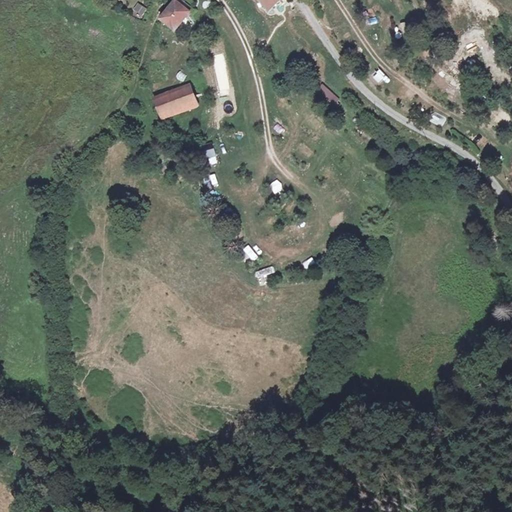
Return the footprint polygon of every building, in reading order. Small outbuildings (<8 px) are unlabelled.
[(274,0),(260,0),(260,1),(269,13),(274,9),(279,5),(274,0)] [(163,22),(178,32),(192,11),(177,1),(163,22)] [(358,62),(366,56),(357,43),(349,49),(358,62)] [(484,70),(492,72),(494,64),(486,62),(484,70)] [(326,111),(338,100),(323,84),(311,95),(326,111)] [(192,85),(183,89),(190,109),(199,106),(192,85)] [(190,109),(183,89),(155,99),(163,118),(190,109)] [(213,144),(202,145),(204,159),(215,158),(213,144)] [(342,155),(350,161),(355,154),(347,148),(342,155)] [(214,172),(204,175),(207,186),(216,183),(214,172)] [(275,198),(285,196),(283,186),(272,188),(275,198)] [(284,212),(287,220),(297,217),(295,209),(284,212)] [(248,245),(241,249),(250,263),(257,258),(248,245)] [(254,271),(257,281),(274,277),(272,267),(254,271)]
